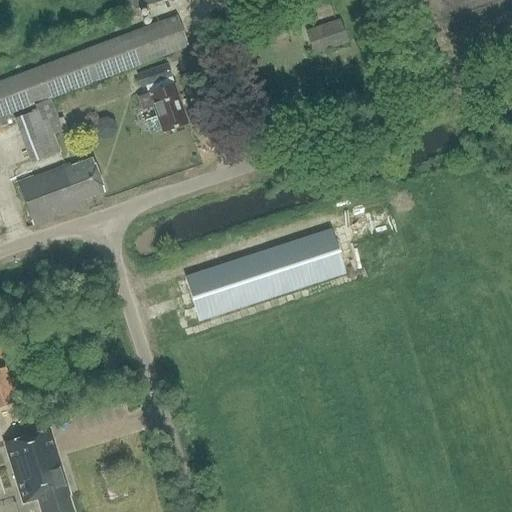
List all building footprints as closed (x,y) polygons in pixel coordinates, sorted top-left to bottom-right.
[(131,0),(134,9),(164,0),(131,0)] [(36,112),(53,106),(50,99),(188,48),(176,16),(0,81),(0,118),(34,106),(36,112)] [(314,56),(348,44),(340,20),(306,32),(314,56)] [(167,66),(137,76),(142,88),(145,86),(148,95),(138,99),(142,110),(153,106),(157,117),(144,122),(149,136),(162,132),(163,133),(188,124),(167,66)] [(69,163),(16,183),(28,213),(22,216),(26,228),(85,206),(83,202),(104,194),(91,160),(71,167),(69,163)] [(392,216),(372,220),(375,233),(395,229),(392,216)] [(330,231),(186,278),(200,321),(344,274),(330,231)] [(0,369),(0,406),(16,402),(15,397),(21,395),(15,378),(9,380),(5,367),(0,369)] [(72,511),(60,471),(62,471),(50,431),(5,445),(23,506),(38,501),(41,511),(72,511)]
